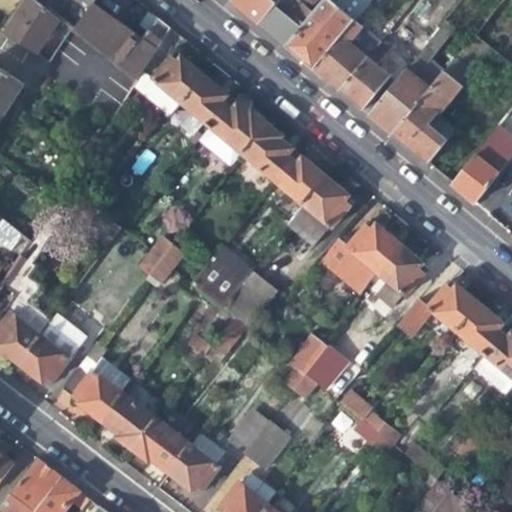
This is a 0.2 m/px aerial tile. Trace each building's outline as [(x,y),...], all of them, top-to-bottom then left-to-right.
[(30,0),(20,15),(5,37),(37,57),(61,20),(36,0),(30,0)] [(78,0),(91,10),(98,0),(78,0)] [(233,0),(232,2),(246,13),(260,24),(280,0),(233,0)] [(309,2),(305,0),(280,0),(260,24),(273,36),(285,46),(312,14),(305,8),(309,2)] [(323,0),(312,14),(285,46),(300,58),(314,69),(359,15),(372,0),(323,0)] [(92,10),(77,32),(106,54),(139,81),(146,72),(155,58),(142,49),(122,33),(92,10)] [(366,20),(359,15),(314,69),(326,80),(340,91),(380,42),(377,40),(361,27),(366,20)] [(160,19),(153,35),(164,45),(173,31),(165,24),(160,19)] [(380,124),(393,135),(446,71),(433,60),(457,29),(446,21),(409,68),(408,68),(370,116),(380,124)] [(178,54),(188,42),(173,31),(164,45),(155,58),(146,72),(139,81),(138,83),(174,113),(183,103),(206,77),(193,66),(178,54)] [(153,35),(142,49),(155,58),(164,45),(153,35)] [(381,41),(380,42),(340,91),(352,100),(364,111),(393,75),(380,64),(391,49),(381,41)] [(470,41),(446,71),(393,135),(405,144),(429,165),(450,138),(431,124),(441,112),(473,72),(461,63),(474,45),(470,41)] [(0,120),(24,84),(0,67),(0,120)] [(219,88),(206,77),(183,103),(212,127),(233,100),(219,88)] [(129,92),(120,85),(113,93),(122,100),(129,92)] [(233,100),(212,127),(201,140),(234,167),(244,153),(268,125),(264,122),(264,120),(259,115),(255,115),(250,111),(249,112),(233,100)] [(459,127),(441,112),(431,124),(450,138),(459,127)] [(511,131),(511,115),(508,114),(503,128),(511,131)] [(244,153),(277,181),(300,154),(284,142),(286,140),(280,135),(281,134),(275,129),(272,128),(268,125),(244,153)] [(511,159),(511,135),(499,126),(476,155),(453,184),(477,204),(501,174),(511,159)] [(314,166),(300,154),(277,181),(304,203),(327,177),(314,166)] [(342,189),(327,177),(304,203),(291,218),(294,221),(319,241),(330,226),(333,229),(356,200),(342,189)] [(51,192),(61,198),(68,187),(69,186),(59,179),(51,192)] [(83,182),(75,192),(91,205),(99,195),(83,182)] [(90,221),(98,211),(91,205),(75,192),(69,187),(56,208),(75,224),(82,215),(90,221)] [(113,207),(99,195),(91,205),(98,211),(105,216),(113,207)] [(18,210),(7,223),(31,243),(41,228),(18,210)] [(16,244),(26,251),(31,243),(7,223),(0,217),(0,238),(12,248),(16,244)] [(350,247),(379,271),(401,244),(386,231),(372,219),(349,246),(350,247)] [(56,229),(46,221),(41,228),(31,243),(26,251),(8,277),(19,286),(56,229)] [(314,247),(319,241),(294,221),(290,226),(314,247)] [(163,238),(152,253),(161,260),(173,246),(163,238)] [(334,266),(350,247),(349,246),(341,239),(325,258),(334,266)] [(414,255),(401,244),(379,271),(387,278),(377,289),(396,305),(405,294),(407,295),(430,269),(414,255)] [(192,284),(223,309),(253,271),(224,245),(192,284)] [(183,253),(173,246),(161,260),(172,268),(183,253)] [(140,268),(150,276),(161,260),(152,253),(140,268)] [(160,284),(172,268),(161,260),(150,276),(160,284)] [(278,291),(253,271),(223,309),(234,318),(247,328),(278,291)] [(433,311),(459,332),(480,305),(464,292),(452,281),(431,306),(429,308),(433,311)] [(413,337),(433,311),(429,308),(431,306),(421,299),(400,325),(413,337)] [(0,349),(3,352),(19,365),(41,335),(46,330),(54,319),(32,301),(26,308),(19,303),(0,327),(0,349)] [(493,315),(480,305),(459,332),(486,355),(508,328),(493,315)] [(58,313),(54,319),(46,330),(54,336),(67,320),(58,313)] [(225,355),(247,328),(234,318),(213,345),(225,355)] [(191,343),(205,355),(213,345),(210,343),(220,330),(211,324),(201,336),(198,333),(191,343)] [(511,331),(508,328),(486,355),(511,376),(511,331)] [(70,358),(41,335),(19,365),(33,375),(48,387),(70,358)] [(82,406),(101,420),(121,391),(92,369),(102,357),(107,350),(99,343),(64,389),(73,397),(72,398),(82,406)] [(217,365),(225,355),(213,345),(205,355),(217,365)] [(309,352),(297,367),(307,375),(318,359),(309,352)] [(130,380),(102,357),(92,369),(121,391),(130,380)] [(328,367),(318,359),(307,375),(316,383),(328,367)] [(285,382),(295,390),(307,375),(297,367),(285,382)] [(305,398),(316,383),(307,375),(295,390),(305,398)] [(131,446),(134,449),(156,418),(121,391),(101,420),(119,434),(117,436),(121,439),(122,443),(127,447),(131,446)] [(334,414),(370,443),(378,433),(363,421),(342,404),(334,414)] [(229,440),(246,454),(270,422),(254,409),(229,440)] [(371,411),(363,421),(378,433),(386,423),(371,411)] [(153,460),(170,473),(191,446),(156,418),(134,449),(137,451),(137,455),(143,459),(147,458),(152,462),(153,460)] [(289,437),(270,422),(246,454),(264,469),(289,437)] [(400,434),(386,423),(378,433),(392,444),(400,434)] [(451,445),(459,453),(472,438),(463,431),(451,445)] [(201,432),(191,446),(170,473),(187,486),(199,495),(220,468),(217,465),(227,452),(201,432)] [(384,454),(392,444),(378,433),(370,443),(384,454)] [(481,446),(472,438),(459,453),(469,461),(481,446)] [(412,445),(406,453),(427,470),(433,462),(412,445)] [(0,455),(0,485),(17,464),(4,455),(2,457),(0,455)] [(20,501),(36,511),(38,511),(64,480),(52,471),(39,461),(0,510),(0,511),(15,511),(18,508),(20,501)] [(220,511),(262,511),(278,491),(254,472),(244,485),(241,483),(219,511),(220,511)] [(64,511),(71,504),(72,503),(80,492),(73,487),(64,480),(38,511),(64,511)] [(413,511),(433,511),(450,490),(438,481),(413,511)] [(477,511),(469,505),(450,490),(433,511),(477,511)] [(304,511),(278,491),(262,511),(304,511)] [(81,511),(91,501),(80,492),(72,503),(71,504),(81,511)]
